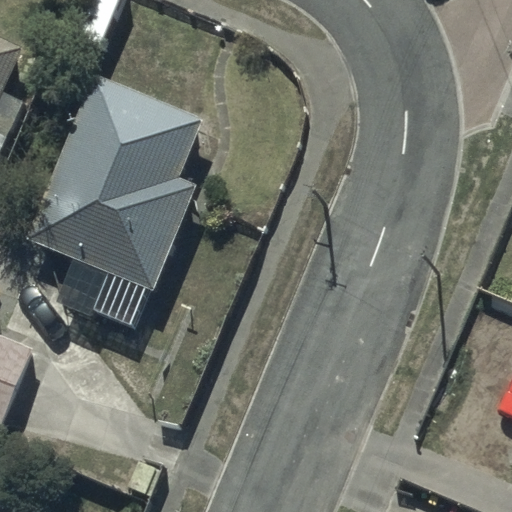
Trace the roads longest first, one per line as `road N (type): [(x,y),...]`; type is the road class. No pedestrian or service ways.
road 1 (residential): [(404,93),(401,174),(387,226),(268,511)]
road 2 (residential): [(499,0),(476,53),(404,93)]
